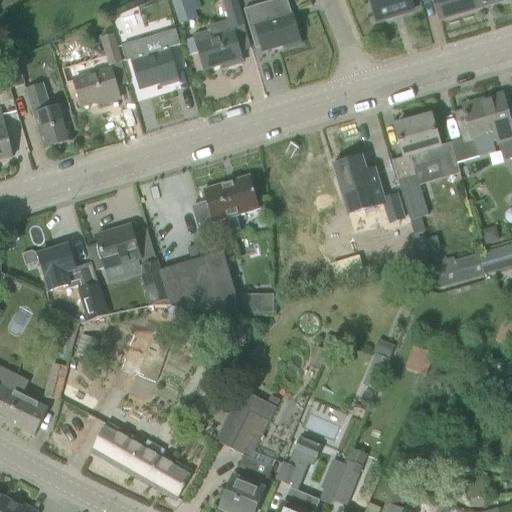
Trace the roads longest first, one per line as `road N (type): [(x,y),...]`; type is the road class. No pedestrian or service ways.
road 1 (secondary): [(0,204),(366,98)]
road 2 (secondary): [(366,98),(511,53)]
road 3 (tertiary): [(130,511),(0,445)]
